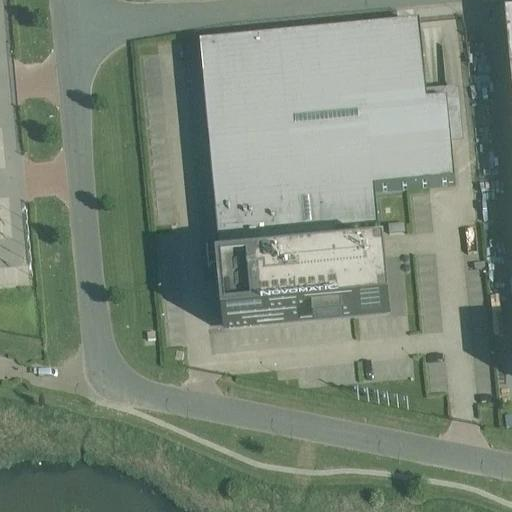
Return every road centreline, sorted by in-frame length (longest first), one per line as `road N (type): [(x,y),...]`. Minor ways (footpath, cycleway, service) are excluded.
road 1 (unclassified): [(511,467),(148,395),(110,379),(97,340),(67,24)]
road 2 (unknown): [(159,57),(184,335),(195,366),(218,372),(446,351)]
road 3 (unclassified): [(67,24),(336,0)]
road 4 (unknown): [(446,351),(436,217)]
